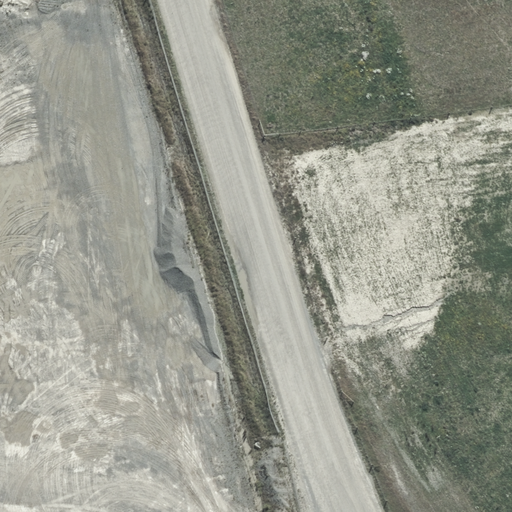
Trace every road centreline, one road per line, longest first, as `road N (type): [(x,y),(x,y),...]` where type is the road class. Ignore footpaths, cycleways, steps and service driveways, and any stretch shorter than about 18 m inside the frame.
road 1 (track): [(362,511),(319,408),(186,0)]
road 2 (track): [(319,408),(311,296),(359,215),(399,189),(511,158)]
